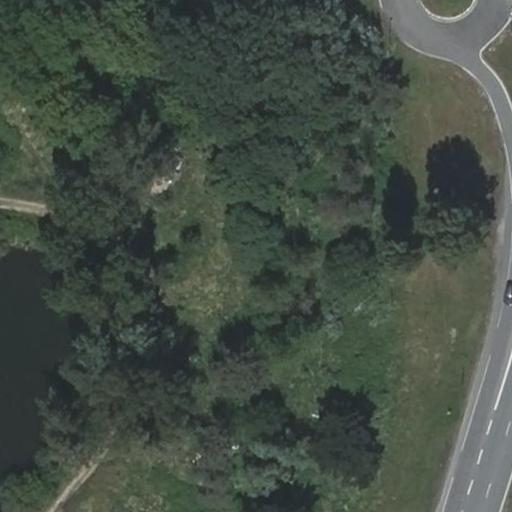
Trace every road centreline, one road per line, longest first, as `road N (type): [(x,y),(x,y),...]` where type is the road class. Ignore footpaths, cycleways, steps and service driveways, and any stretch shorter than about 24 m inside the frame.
road 1 (trunk): [(511,307),(480,416),(488,469)]
road 2 (trunk): [(445,43),(494,84),(511,138)]
